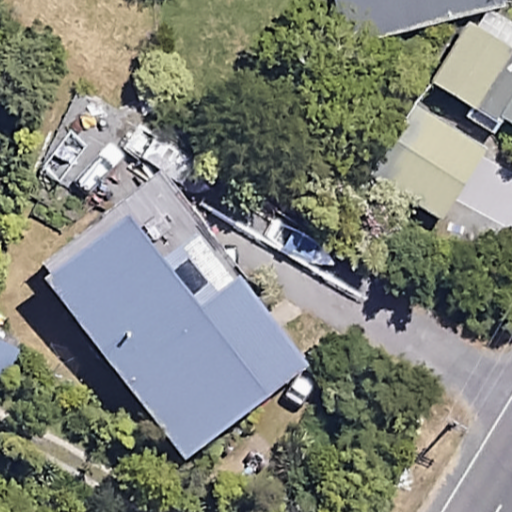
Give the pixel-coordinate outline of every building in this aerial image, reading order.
[(482,12),(498,9),(496,0),(338,0),(348,43),(482,12)] [(511,32),(482,12),(435,81),(511,134),(511,32)] [(487,144),(420,105),(376,183),(443,221),(487,144)] [(201,302),(136,221),(54,286),(193,462),(313,367),(238,273),(201,302)] [(0,378),(37,338),(2,305),(0,306),(0,378)]
